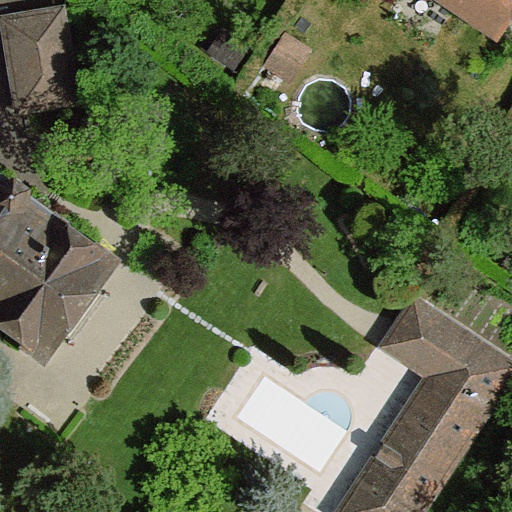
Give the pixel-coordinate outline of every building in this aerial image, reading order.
[(511,0),(450,0),(497,31),(511,7),(511,0)] [(66,8),(3,18),(19,115),(82,104),(66,8)] [(0,323),(44,356),(112,262),(0,180),(0,323)] [(385,348),(434,379),(464,336),(415,304),(385,348)] [(434,379),(347,511),(422,511),(511,374),(511,367),(464,336),(434,379)]
